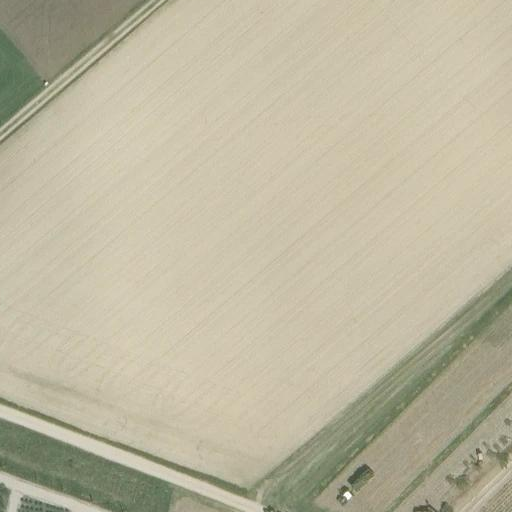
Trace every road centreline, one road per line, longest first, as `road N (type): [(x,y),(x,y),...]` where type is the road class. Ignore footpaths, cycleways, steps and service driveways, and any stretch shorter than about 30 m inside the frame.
road 1 (track): [(0,415),(247,511)]
road 2 (track): [(0,143),(159,0)]
